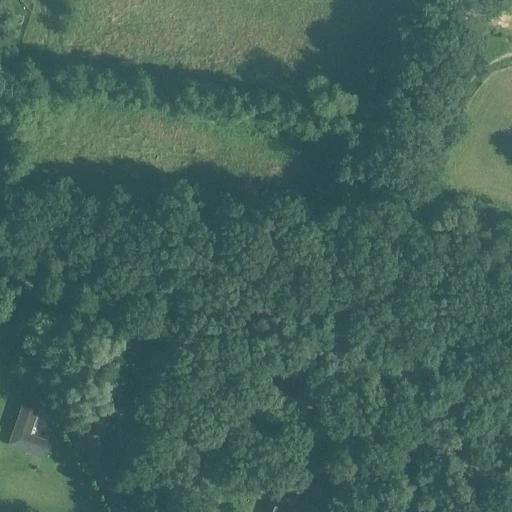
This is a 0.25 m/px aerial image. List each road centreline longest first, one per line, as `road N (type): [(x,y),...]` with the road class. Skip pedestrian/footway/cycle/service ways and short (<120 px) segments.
road 1 (unclassified): [(511,478),(0,261)]
road 2 (residential): [(323,77),(60,37),(17,204),(0,204)]
